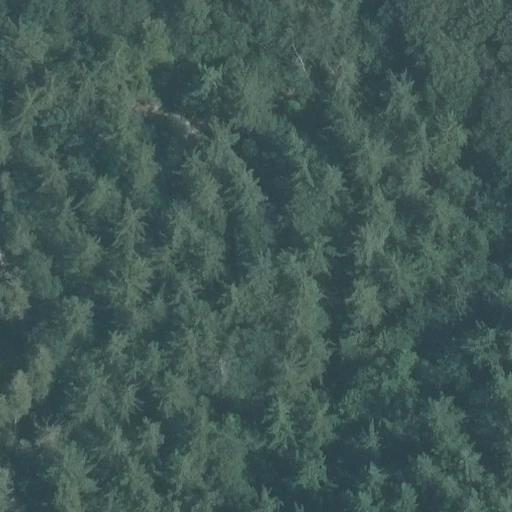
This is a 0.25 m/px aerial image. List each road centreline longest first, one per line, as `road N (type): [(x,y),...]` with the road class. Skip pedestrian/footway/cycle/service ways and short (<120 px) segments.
road 1 (track): [(27,0),(88,17),(230,22),(347,0)]
road 2 (track): [(0,318),(56,511)]
